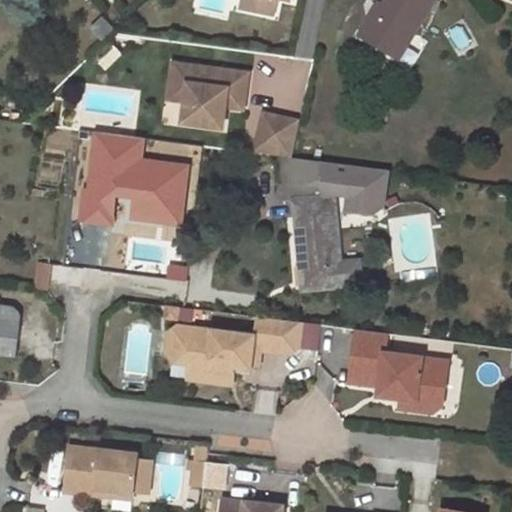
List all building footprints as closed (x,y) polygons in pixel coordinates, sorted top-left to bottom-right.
[(267,14),(270,0),(243,0),(242,9),(267,14)] [(371,17),(360,34),(392,53),(402,36),(410,41),(435,1),(433,0),(386,0),(375,20),(371,17)] [(111,29),(103,20),(93,28),(102,37),(111,29)] [(402,36),(392,53),(400,58),(410,41),(402,36)] [(246,74),(172,65),(169,83),(187,85),(184,102),(181,124),(221,129),(224,107),(226,91),(244,93),(246,74)] [(187,85),(169,83),(167,99),(184,102),(187,85)] [(241,109),(244,93),(226,91),(224,107),(241,109)] [(270,155),(279,118),(265,114),(255,153),(270,155)] [(280,156),(292,158),(300,122),(279,118),(270,155),(280,156)] [(147,129),(92,124),(86,181),(77,180),(74,218),(113,222),(116,193),(130,194),(129,212),(187,218),(193,156),(144,151),(147,129)] [(292,158),(280,156),(283,200),(294,199),(300,266),(307,265),(309,289),(342,286),(340,264),(332,178),(323,177),(322,161),(292,158)] [(352,165),(322,161),(323,177),(332,178),(350,179),(352,165)] [(388,170),(352,165),(350,179),(346,211),(373,214),(383,206),(388,170)] [(186,260),(166,257),(164,272),(185,274),(186,260)] [(356,261),(340,264),(342,286),(358,284),(356,261)] [(307,265),(300,266),(302,290),(309,289),(307,265)] [(14,306),(0,304),(0,355),(15,357),(19,311),(14,306)] [(178,308),(167,306),(166,318),(177,319),(178,308)] [(300,322),(258,317),(256,337),(211,332),(211,334),(193,332),(193,330),(177,328),(169,334),(167,354),(173,363),(189,364),(188,379),(231,384),(233,372),(233,367),(239,363),(250,364),(257,366),(259,350),(289,353),(297,347),(300,322)] [(388,333),(356,329),(350,381),(381,385),(379,395),(401,398),(402,398),(403,390),(412,391),(410,403),(437,406),(440,386),(446,387),(449,360),(385,353),(388,333)] [(250,364),(239,363),(233,367),(233,372),(248,374),(250,364)] [(437,406),(410,403),(412,391),(403,390),(402,398),(401,398),(400,407),(434,411),(443,404),(446,387),(440,386),(437,406)] [(139,455),(70,447),(65,492),(96,496),(97,490),(134,494),(134,492),(149,494),(153,462),(138,461),(139,455)] [(205,486),(208,464),(193,462),(191,462),(190,463),(189,465),(189,468),(190,469),(192,470),(193,470),(192,485),(205,486)] [(134,494),(97,490),(96,496),(133,500),(134,494)] [(283,511),(284,507),(223,500),(221,511),(283,511)]
